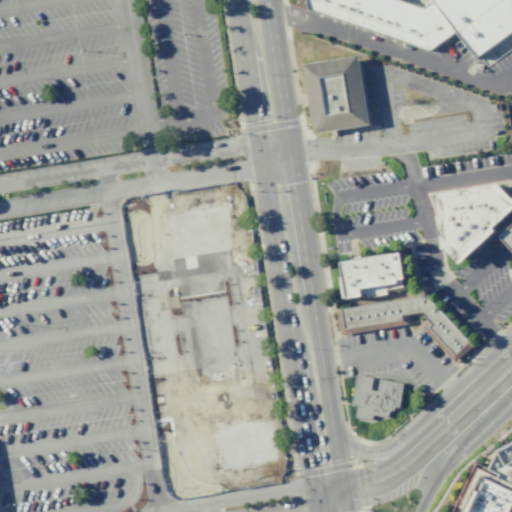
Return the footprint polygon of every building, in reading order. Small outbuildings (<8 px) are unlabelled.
[(309,0),(310,5),(432,49),(426,8),(400,0),(309,0)] [(511,0),(511,18),(480,47),(464,27),(432,49),(426,8),(435,0),(511,0)] [(358,55),(369,125),(313,133),(302,64),(358,55)] [(435,193),(442,248),(460,264),(493,230),(511,211),(511,197),(498,183),(435,193)] [(511,251),(498,236),(511,223),(511,251)] [(339,265),(343,301),(403,291),(402,255),(339,265)] [(335,310),(339,335),(407,323),(406,314),(420,312),(428,320),(421,327),(453,362),(472,345),(425,295),(335,310)] [(354,374),(372,378),(370,390),(376,391),(378,379),(402,383),(398,408),(393,407),(393,410),(388,410),(387,418),(371,415),(371,420),(353,417),(355,405),(349,405),(354,374)] [(507,511),(511,503),(511,441),(496,450),(487,473),(476,468),(454,511),(507,511)]
